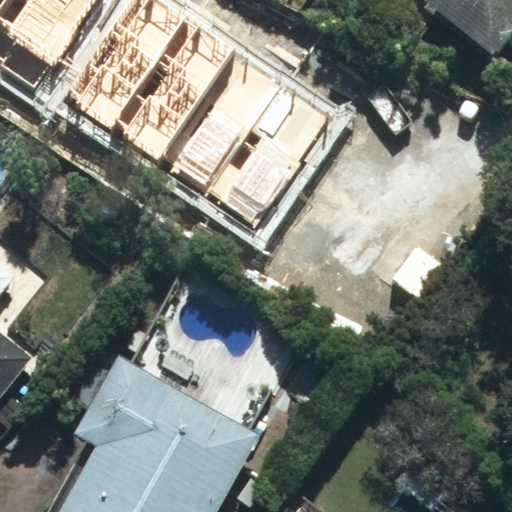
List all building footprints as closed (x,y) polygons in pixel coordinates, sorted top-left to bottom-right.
[(257,104),(101,0),(0,0),(0,69),(192,199),(257,104)] [(295,0),(269,0),(288,12),(295,0)] [(511,0),(448,0),(438,12),(506,66),(511,58),(511,0)] [(422,201),(302,120),(254,192),(374,273),(422,201)] [(0,417),(43,364),(0,330),(0,417)] [(92,448),(58,511),(233,511),(271,440),(153,376),(143,393),(133,394),(125,410),(105,412),(86,446),(92,448)]
